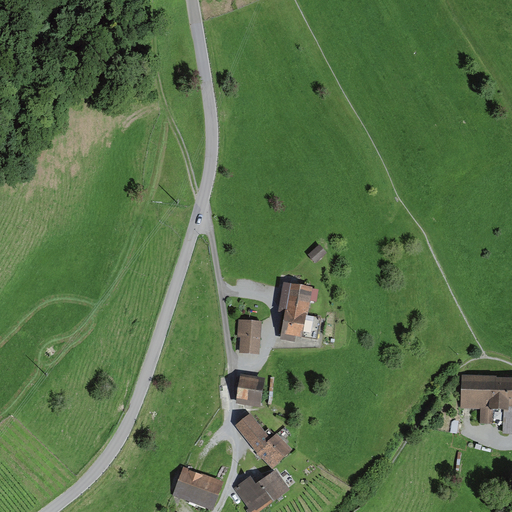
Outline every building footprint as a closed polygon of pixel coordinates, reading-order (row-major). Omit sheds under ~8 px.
[(322,245),(310,256),(317,265),(330,254),(322,245)] [(315,291),(294,287),(289,314),(310,318),(315,291)] [(289,314),(284,340),(299,342),(300,337),(314,339),(317,319),(310,318),(289,314)] [(267,323),(243,321),(241,335),(244,335),(242,355),(264,357),(267,323)] [(501,378),(462,376),(460,405),(480,406),(479,420),(499,421),(501,384),(501,378)] [(269,384),(246,380),(241,406),(265,409),(269,384)] [(511,411),(511,384),(501,384),(499,421),(499,429),(506,429),(507,412),(511,411)] [(255,418),(244,427),(244,432),(277,470),(297,453),(278,433),(273,438),(255,418)] [(227,484),(189,470),(179,498),(217,511),(227,484)] [(258,477),(238,490),(253,511),(270,511),(297,494),(285,476),(266,489),(258,477)]
